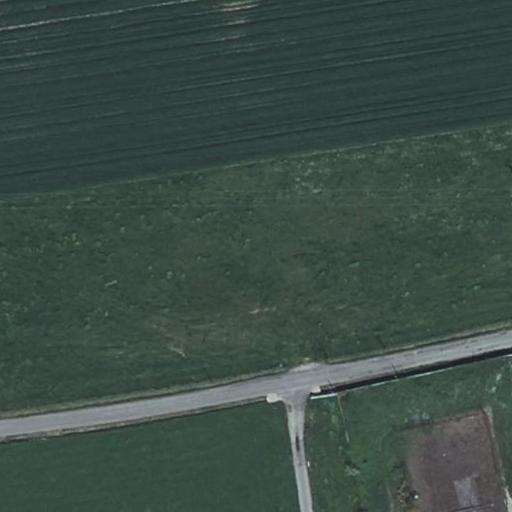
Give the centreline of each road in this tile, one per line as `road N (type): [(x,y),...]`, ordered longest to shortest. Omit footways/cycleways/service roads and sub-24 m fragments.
road 1 (unclassified): [(511,342),(283,383),(0,419)]
road 2 (unknown): [(283,383),(308,511)]
